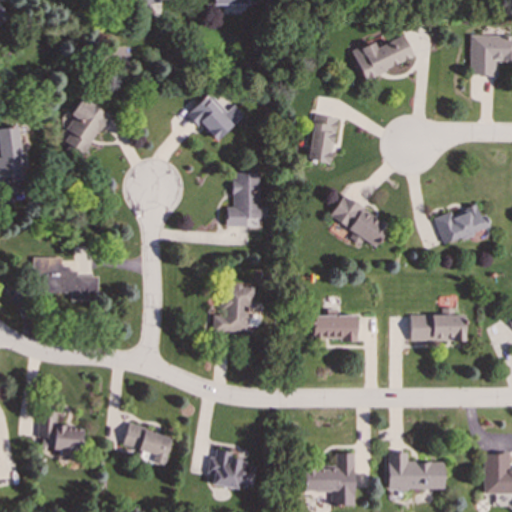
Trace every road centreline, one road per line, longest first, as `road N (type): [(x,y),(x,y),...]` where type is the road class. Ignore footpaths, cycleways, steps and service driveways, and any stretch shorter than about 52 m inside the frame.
road 1 (residential): [(0,337),(43,354),(144,361),(196,389),(261,401),(511,399)]
road 2 (residential): [(144,361),(150,180)]
